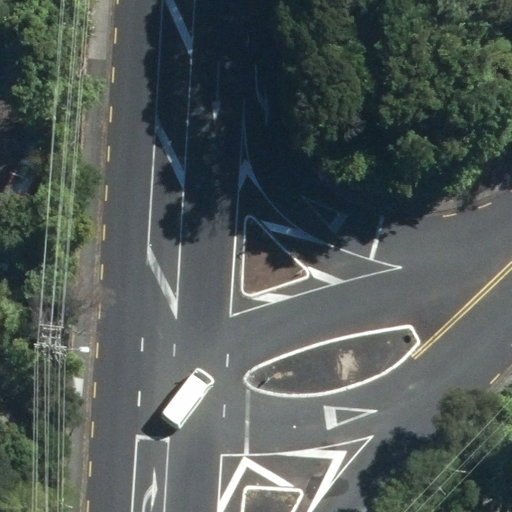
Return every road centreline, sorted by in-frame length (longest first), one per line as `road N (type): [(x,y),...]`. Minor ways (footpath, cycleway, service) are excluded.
road 1 (secondary): [(185,41),(292,182),(328,215),(383,241),(511,262)]
road 2 (secondary): [(169,383),(338,310),(511,262)]
road 3 (secondary): [(169,383),(185,41)]
road 4 (secondary): [(403,379),(355,402),(299,406),(169,383)]
road 5 (secondary): [(511,262),(403,379)]
road 6 (secondary): [(403,379),(337,511)]
road 7 (secondary): [(162,511),(169,383)]
